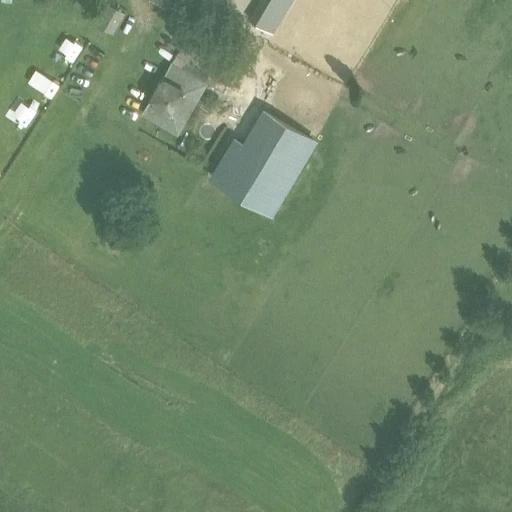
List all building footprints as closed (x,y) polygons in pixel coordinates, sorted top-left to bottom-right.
[(258,0),(248,16),(272,30),(289,0),(258,0)] [(176,55),(189,20),(178,15),(164,50),(176,55)] [(216,36),(192,22),(182,40),(216,60),(221,51),(211,45),(216,36)] [(177,135),(208,82),(171,61),(141,113),(177,135)] [(275,136),(239,115),(204,175),(275,216),(305,165),(270,145),(275,136)]
